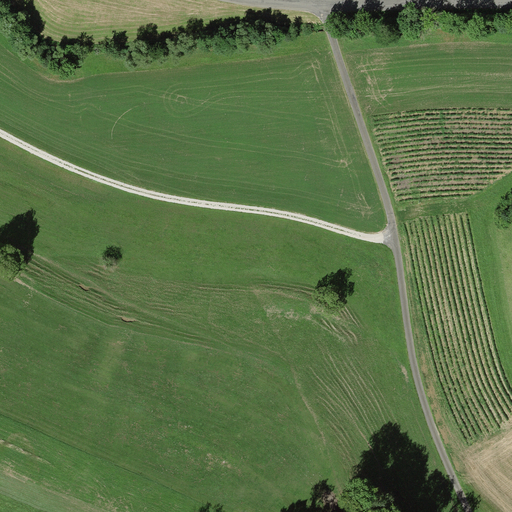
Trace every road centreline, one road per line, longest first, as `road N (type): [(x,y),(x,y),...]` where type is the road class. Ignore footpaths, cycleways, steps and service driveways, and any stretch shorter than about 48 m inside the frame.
road 1 (track): [(324,0),(386,201),(422,407),(467,511)]
road 2 (track): [(392,238),(125,188),(0,133)]
road 3 (track): [(0,36),(26,63),(60,69),(331,37)]
road 4 (unclassified): [(240,0),(511,2)]
